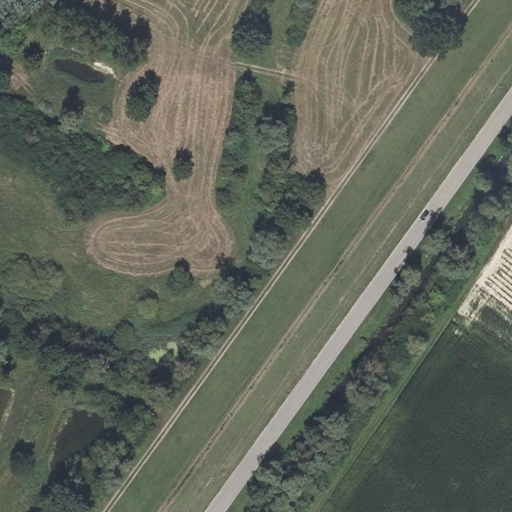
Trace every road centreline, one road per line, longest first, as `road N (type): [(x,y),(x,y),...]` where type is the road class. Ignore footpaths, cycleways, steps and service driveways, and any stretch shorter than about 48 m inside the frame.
road 1 (track): [(108,511),(477,0)]
road 2 (track): [(511,31),(161,511)]
road 3 (unclassified): [(511,95),(210,511)]
road 4 (track): [(58,0),(158,41),(311,85),(383,129)]
road 5 (track): [(308,511),(511,225)]
